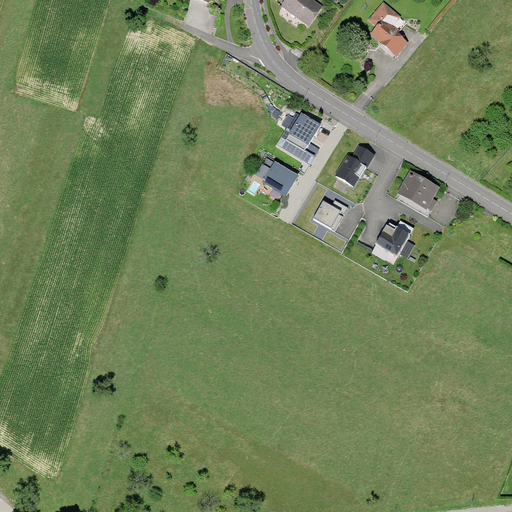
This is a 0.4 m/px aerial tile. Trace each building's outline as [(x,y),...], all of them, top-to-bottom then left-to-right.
[(287,0),(283,6),(286,8),(304,21),(308,24),(319,8),(307,0),(287,0)] [(371,20),(379,26),(385,20),(392,26),(399,17),(384,5),(371,20)] [(299,27),(304,21),(286,8),(285,10),(285,9),(281,15),(299,27)] [(399,32),(392,26),(385,20),(379,26),(373,34),(380,40),(387,46),(386,47),(397,55),(407,43),(397,34),(399,32)] [(295,47),(292,51),(300,57),(303,52),(295,47)] [(309,145),(320,128),(311,122),(302,116),(291,134),(309,145)] [(309,145),(291,134),(287,141),(305,152),(309,145)] [(361,178),(359,177),(365,168),(366,169),(374,156),(360,147),(352,159),(348,157),(337,177),(353,187),(359,177),(360,178),(361,178)] [(266,180),(275,165),(267,159),(257,175),(266,180)] [(264,182),(287,196),(298,178),(285,171),(275,165),(266,180),(264,182)] [(250,182),(255,173),(251,171),(246,180),(250,182)] [(397,199),(428,217),(436,203),(433,201),(439,191),(425,183),(412,175),(397,199)] [(335,201),(332,207),(341,212),(341,213),(345,215),(348,208),(335,201)] [(341,212),(332,207),(324,202),(314,220),(335,232),(340,223),(336,220),(339,215),(340,213),(341,213),(341,212)] [(401,222),(397,228),(410,236),(414,230),(401,222)] [(392,250),(400,254),(410,236),(397,228),(395,232),(392,230),(387,227),(376,246),(390,254),(392,250)] [(390,254),(376,246),(373,252),(394,264),(400,254),(392,250),(390,254)]
